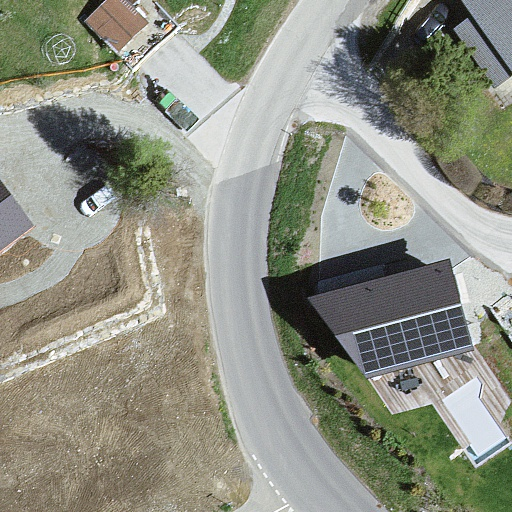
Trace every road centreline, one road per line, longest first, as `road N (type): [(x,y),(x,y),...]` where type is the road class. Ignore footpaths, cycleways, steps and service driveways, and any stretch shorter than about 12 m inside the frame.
road 1 (tertiary): [(290,66),(250,161),(240,210),(241,283),(254,366),(269,404),(309,474),(342,511)]
road 2 (residential): [(290,66),(363,122),(436,207),(511,259)]
